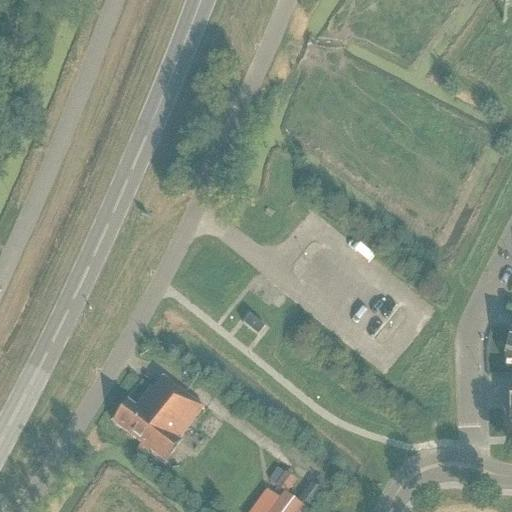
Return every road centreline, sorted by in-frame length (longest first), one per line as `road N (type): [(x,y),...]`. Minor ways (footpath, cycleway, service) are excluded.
road 1 (unclassified): [(16,511),(121,351),(197,213),(288,0)]
road 2 (secondary): [(0,440),(140,162),(197,0)]
road 3 (unclassified): [(0,280),(114,0)]
road 4 (residential): [(469,468),(467,363),(480,297),(511,237)]
